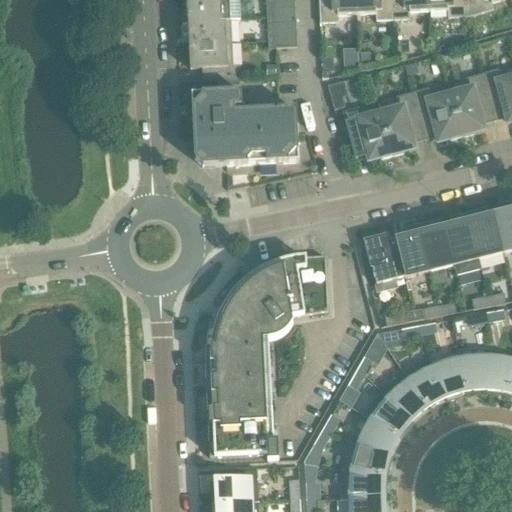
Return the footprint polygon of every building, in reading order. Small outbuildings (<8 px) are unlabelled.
[(186,3),(187,25),(230,23),(240,23),(239,0),(186,3)] [(356,18),(355,0),(318,0),(320,27),(338,26),(337,19),(356,18)] [(355,0),(356,18),(375,17),(376,24),(393,24),(391,0),(355,0)] [(391,0),(393,24),(410,23),(409,16),(428,15),(427,0),(391,0)] [(427,0),(428,15),(447,14),(447,21),(471,20),(467,0),(427,0)] [(467,0),(471,20),(493,13),(491,6),(509,1),(508,0),(467,0)] [(265,2),(266,14),(295,13),(294,1),(265,2)] [(266,14),(267,27),(296,25),(295,13),(266,14)] [(187,25),(188,48),(231,46),(230,23),(187,25)] [(267,27),(267,39),(296,38),(296,25),(267,27)] [(296,38),(267,39),(268,52),(297,50),(296,38)] [(231,46),(188,48),(189,72),(208,71),(208,83),(239,82),(239,69),(232,69),(231,46)] [(376,53),(365,54),(365,66),(377,65),(376,53)] [(332,61),(322,61),(323,74),(332,74),(332,61)] [(414,66),(406,68),(409,79),(417,77),(414,66)] [(497,73),(482,77),(494,120),(505,117),(508,126),(511,124),(511,80),(505,83),(497,73)] [(465,93),(450,97),(462,140),(473,137),(472,136),(484,132),(481,123),(494,120),(482,77),(467,81),(465,93)] [(343,85),(328,89),(334,113),(345,110),(342,100),(347,99),(343,85)] [(428,92),(413,96),(424,139),(436,135),(438,145),(450,142),(450,143),(462,140),(450,97),(435,101),(428,92)] [(296,113),(234,115),(234,111),(241,111),(241,95),(191,97),(193,150),(214,170),(225,169),(299,166),(296,113)] [(396,111),(381,115),(392,159),(403,156),(403,154),(414,151),(412,142),(424,139),(413,96),(398,100),(396,111)] [(392,159),(381,115),(365,119),(358,110),(342,114),(355,161),(356,161),(355,157),(366,154),(369,163),(380,160),(381,162),(392,159)] [(500,216),(493,218),(502,256),(511,253),(511,208),(505,210),(500,211),(500,210),(499,211),(500,216)] [(484,215),(467,220),(478,262),(502,256),(493,218),(484,220),(484,217),(485,217),(484,215)] [(451,229),(444,231),(453,269),(455,276),(480,270),(478,262),(467,220),(456,223),(452,224),(451,223),(450,223),(451,229)] [(435,228),(418,232),(429,275),(453,269),(444,231),(435,233),(435,229),(436,229),(435,228)] [(403,241),(395,243),(404,281),(429,275),(418,232),(407,235),(403,236),(402,235),(401,235),(403,241)] [(404,281),(395,243),(387,245),(386,241),(387,241),(386,240),(364,246),(364,247),(365,247),(377,294),(396,290),(394,283),(404,281)] [(214,461),(211,461),(210,460),(209,460),(209,462),(267,458),(267,465),(278,464),(277,444),(267,445),(262,341),(268,343),(270,343),(273,343),(275,342),(278,341),(280,340),(282,338),(284,337),(286,335),(288,333),(289,331),(290,329),(292,327),(292,326),(291,320),(327,314),(325,260),(304,261),(295,262),(286,263),(278,266),(269,269),(261,273),(253,278),(246,283),(241,288),(235,293),(231,299),(227,304),(222,311),(227,313),(223,323),(213,319),(209,330),(206,340),(205,351),(209,351),(209,364),(204,364),(205,383),(210,382),(211,396),(206,396),(207,414),(212,414),(212,427),(207,427),(208,445),(213,445),(214,461)] [(503,296),(487,300),(489,309),(505,306),(503,296)] [(489,309),(487,300),(471,303),(473,313),(489,309)] [(454,306),(438,309),(439,319),(456,316),(454,306)] [(439,319),(438,309),(421,312),(423,322),(439,319)] [(502,313),(486,316),(487,325),(504,322),(502,313)] [(385,319),(387,329),(404,326),(403,316),(385,319)] [(487,325),(486,316),(469,319),(471,329),(487,325)] [(434,326),(418,329),(419,338),(436,335),(434,326)] [(419,338),(418,329),(401,333),(403,342),(419,338)] [(468,360),(459,362),(465,396),(472,395),(479,394),(486,394),(487,359),(477,360),(468,360)] [(496,360),(487,359),(486,394),(493,394),(500,395),(507,396),(511,373),(511,362),(505,361),(496,360)] [(364,360),(356,374),(364,379),(372,364),(364,360)] [(412,371),(403,376),(427,411),(433,408),(439,405),(445,402),(432,370),(429,362),(420,366),(412,371)] [(441,366),(432,370),(445,402),(452,399),(459,397),(465,396),(459,362),(450,364),(441,366)] [(364,379),(356,374),(347,389),(355,393),(364,379)] [(388,388),(381,395),(411,425),(416,420),(421,416),(427,411),(403,376),(395,382),(388,388)] [(362,418),(369,423),(398,441),(402,435),(406,430),(411,425),(381,395),(374,403),(368,410),(362,418)] [(330,418),(322,433),(330,438),(338,423),(330,418)] [(360,439),(357,448),(389,460),(392,453),(395,447),(398,441),(369,423),(364,431),(360,439)] [(330,438),(322,433),(314,448),(322,452),(330,438)] [(343,464),(342,473),(384,480),(385,473),(387,466),(389,460),(357,448),(349,445),(346,454),(343,464)] [(211,495),(211,507),(258,505),(256,471),(233,472),(233,483),(210,484),(210,487),(215,487),(215,495),(211,495)] [(340,493),(340,503),(383,501),(382,494),(383,487),(384,480),(342,473),(340,483),(340,493)] [(289,484),(290,503),(300,503),(299,483),(289,484)] [(305,487),(306,504),(315,504),(314,487),(305,487)] [(340,511),(383,511),(383,501),(340,503),(340,511)] [(300,511),(300,503),(290,503),(290,511),(300,511)]
